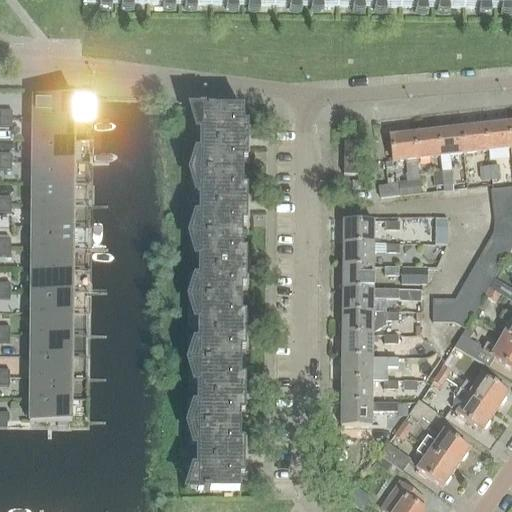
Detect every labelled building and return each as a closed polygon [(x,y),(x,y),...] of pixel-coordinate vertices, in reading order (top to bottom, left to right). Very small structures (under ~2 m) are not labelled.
[(338,8),(337,0),(274,0),(274,7),(338,8)] [(401,9),(401,0),(337,0),(338,8),(401,9)] [(465,10),(464,0),(401,0),(401,9),(465,10)] [(511,10),(511,0),(464,0),(465,10),(511,10)] [(32,99),(32,121),(74,121),(74,99),(32,99)] [(242,150),(247,150),(247,138),(242,138),(242,111),(213,111),(213,110),(206,110),(206,111),(201,111),(201,175),(242,176),(242,150)] [(0,112),(0,120),(12,120),(12,112),(0,112)] [(0,128),(12,129),(12,120),(0,120),(0,128)] [(74,121),(32,121),(31,143),(74,143),(74,121)] [(484,127),(486,153),(510,150),(507,124),(484,127)] [(486,153),(484,127),(460,130),(463,155),(486,153)] [(436,132),(439,158),(448,157),(463,155),(460,130),(436,132)] [(415,161),(416,161),(439,158),(436,132),(413,135),(415,161)] [(406,183),(419,181),(416,161),(415,161),(413,135),(388,138),(391,163),(405,162),(406,175),(405,175),(406,183)] [(74,143),(31,143),(31,164),(74,165),(74,143)] [(343,144),(343,170),(343,176),(360,177),(360,144),(343,144)] [(0,155),(0,163),(11,164),(11,156),(0,155)] [(11,164),(0,163),(0,171),(11,172),(11,164)] [(74,165),(31,164),(31,186),(74,186),(74,165)] [(488,169),(490,181),(498,180),(496,168),(488,169)] [(490,181),(488,169),(480,169),(482,182),(490,181)] [(441,174),(443,187),(451,186),(450,173),(441,174)] [(443,187),(441,174),(433,175),(434,188),(443,187)] [(246,202),(242,202),(242,176),(201,175),(200,239),(241,240),(241,215),(246,215),(246,202)] [(406,183),(397,184),(378,186),(379,200),(399,198),(421,195),(420,183),(419,183),(419,181),(406,183)] [(74,186),(31,186),(31,207),(73,208),(74,186)] [(511,189),(490,192),(491,203),(511,201),(511,189)] [(0,198),(0,206),(11,207),(11,199),(0,198)] [(511,210),(511,201),(491,203),(492,213),(511,210)] [(11,207),(0,206),(0,214),(11,215),(11,207)] [(73,208),(31,207),(30,229),(73,229),(73,208)] [(511,221),(511,210),(492,213),(493,224),(511,221)] [(448,234),(448,221),(436,221),(436,234),(448,234)] [(511,248),(511,246),(511,221),(493,224),(493,225),(492,235),(491,237),(511,248)] [(372,246),(373,223),(343,222),(343,246),(372,246)] [(399,232),(399,224),(385,224),(384,232),(399,232)] [(73,229),(30,229),(30,251),(73,251),(73,229)] [(506,257),(511,248),(491,237),(486,246),(506,257)] [(246,265),(241,265),(241,240),(200,239),(199,303),(241,303),(241,278),(245,278),(246,265)] [(0,241),(0,249),(10,250),(10,242),(0,241)] [(372,246),(343,246),(342,268),(372,269),(372,246)] [(398,255),(398,246),(384,246),(384,255),(398,255)] [(480,256),(500,267),(506,257),(486,246),(480,256)] [(0,257),(10,258),(10,250),(0,249),(0,257)] [(73,251),(30,251),(30,272),(73,273),(73,251)] [(475,265),(495,277),(500,267),(480,256),(475,265)] [(470,275),(490,286),(495,277),(475,265),(470,275)] [(372,269),(342,268),(342,291),(372,291),(372,269)] [(398,278),(398,269),(384,269),(384,277),(398,278)] [(426,270),(401,269),(400,287),(426,288),(426,270)] [(73,273),(30,272),(30,294),(72,294),(73,273)] [(484,296),(488,290),(490,286),(470,275),(464,284),(484,296)] [(0,284),(0,292),(10,293),(10,285),(0,284)] [(479,305),(483,298),(484,296),(464,284),(459,293),(479,305)] [(488,290),(484,296),(483,298),(495,305),(499,297),(488,290)] [(372,291),(342,291),(342,314),(372,314),(372,301),(398,302),(398,293),(372,292),(372,291)] [(0,301),(10,301),(10,293),(0,292),(0,301)] [(459,293),(455,302),(475,314),(479,305),(459,293)] [(72,294),(30,294),(30,298),(30,315),(72,316),(72,294)] [(433,301),(432,324),(442,325),(443,302),(433,301)] [(454,325),(455,302),(443,302),(442,325),(454,325)] [(455,302),(454,325),(465,331),(475,314),(455,302)] [(245,328),(240,328),(241,303),(199,303),(198,366),(240,367),(240,341),(245,341),(245,328)] [(372,314),(342,314),(341,336),(371,337),(371,336),(385,328),(385,322),(385,314),(372,314)] [(398,314),(385,314),(385,322),(398,323),(398,314)] [(509,327),(503,339),(511,344),(511,318),(505,314),(500,322),(509,327)] [(72,316),(30,315),(29,337),(72,337),(72,316)] [(0,328),(0,336),(9,337),(9,329),(0,328)] [(0,344),(9,345),(9,337),(0,336),(0,344)] [(371,337),(341,336),(341,359),(371,360),(371,337)] [(472,362),(480,348),(461,336),(453,349),(461,354),(472,362)] [(72,337),(29,337),(29,359),(72,359),(72,337)] [(397,346),(397,337),(383,337),(383,345),(397,346)] [(511,344),(503,339),(495,351),(486,346),(482,354),(491,359),(491,360),(511,372),(511,344)] [(72,359),(29,359),(29,360),(29,380),(72,381),(72,359)] [(371,360),(341,359),(341,382),(371,382),(371,360)] [(397,369),(397,360),(383,360),(383,368),(397,369)] [(244,393),(240,393),(240,367),(198,366),(198,429),(239,430),(239,405),(244,405),(244,393)] [(441,368),(437,376),(446,382),(450,374),(441,368)] [(0,371),(0,379),(9,380),(9,372),(0,371)] [(446,382),(437,376),(432,383),(441,389),(446,382)] [(459,391),(493,414),(498,406),(501,406),(505,400),(504,398),(506,394),(481,377),(473,389),(464,383),(463,384),(459,391)] [(0,388),(9,388),(9,380),(0,379),(0,388)] [(72,381),(29,380),(29,402),(71,402),(72,381)] [(341,404),(370,405),(370,404),(371,382),(341,382),(341,404)] [(397,391),(397,383),(383,382),(383,391),(397,391)] [(488,422),(493,414),(459,391),(454,397),(454,398),(463,404),(454,416),(480,434),(482,430),(484,430),(489,424),(488,422)] [(71,402),(29,402),(28,424),(57,424),(57,428),(66,428),(66,425),(71,425),(71,402)] [(418,403),(408,416),(418,423),(421,420),(428,425),(435,416),(418,403)] [(370,428),(370,414),(396,414),(396,405),(370,404),(370,405),(341,404),(340,428),(370,428)] [(396,414),(396,417),(407,417),(407,405),(396,405),(396,414)] [(9,423),(9,415),(0,414),(0,422),(6,423),(9,423)] [(398,430),(407,437),(412,429),(403,423),(398,430)] [(243,467),(243,466),(243,455),(239,455),(239,430),(198,429),(197,492),(203,493),(203,494),(209,494),(209,493),(238,493),(239,467),(243,467)] [(407,437),(398,430),(393,437),(402,443),(407,437)] [(425,439),(421,446),(455,470),(460,463),(462,463),(467,456),(466,454),(468,451),(442,433),(434,445),(425,439)] [(379,458),(391,467),(401,474),(410,462),(387,446),(378,457),(379,458)] [(449,478),(455,470),(421,446),(416,454),(424,460),(416,472),(442,490),(444,486),(446,486),(450,480),(449,478)] [(379,458),(374,465),(386,474),(391,467),(379,458)] [(424,511),(418,508),(423,501),(400,485),(380,511),(424,511)] [(357,491),(349,503),(358,510),(367,498),(357,491)]
